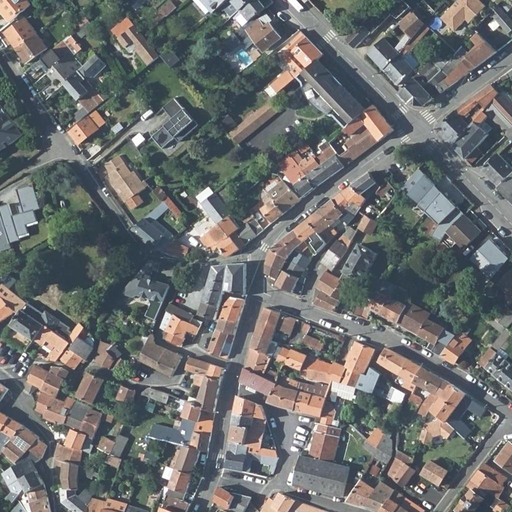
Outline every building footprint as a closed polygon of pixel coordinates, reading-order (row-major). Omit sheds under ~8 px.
[(0,0),(0,8),(10,22),(31,6),(26,0),(0,0)] [(195,0),(207,14),(210,10),(213,13),(221,7),(229,0),(195,0)] [(229,0),(221,7),(225,12),(227,10),(232,17),(252,0),(229,0)] [(237,18),(243,26),(267,8),(260,0),(252,0),(232,17),(235,20),(237,18)] [(384,0),(346,39),(354,48),(370,32),(371,33),(391,13),(396,19),(408,7),(401,0),(384,0)] [(457,0),(449,8),(440,18),(453,32),(461,23),(461,21),(463,19),(464,20),(468,24),(484,7),(477,1),(477,0),(457,0)] [(161,10),(167,17),(177,8),(171,2),(161,10)] [(493,15),(508,34),(511,30),(511,21),(498,4),(488,14),(491,17),(493,15)] [(382,69),(401,51),(406,45),(424,24),(413,11),(399,25),(407,34),(395,50),(392,48),(395,45),(389,38),(387,39),(385,40),(383,39),(367,54),(382,69)] [(270,23),(273,20),(267,13),(259,19),(265,27),(270,23)] [(6,33),(17,49),(38,34),(27,19),(6,33)] [(256,42),(264,52),(282,38),(270,23),(265,27),(259,19),(237,37),(243,44),(244,43),(248,48),(256,42)] [(83,25),(76,31),(80,36),(82,38),(87,33),(89,35),(92,32),(84,24),(83,25)] [(382,69),(398,86),(414,70),(413,69),(418,65),(406,53),(408,52),(409,53),(429,28),(424,24),(406,45),(401,51),(382,69)] [(136,49),(149,65),(160,57),(135,25),(118,39),(125,47),(134,41),(139,47),(136,49)] [(466,58),(475,67),(495,52),(476,32),(480,27),(478,25),(474,29),(470,34),(468,37),(477,46),(469,54),(466,58)] [(76,31),(69,37),(72,41),(80,36),(76,31)] [(276,90),(279,93),(298,77),(307,69),(308,69),(318,60),(323,55),(301,32),(286,47),(289,51),(285,55),(296,68),(291,73),(289,71),(276,82),(281,87),(276,90)] [(17,49),(27,63),(49,48),(38,34),(17,49)] [(66,44),(72,41),(69,37),(31,68),(36,73),(47,64),(51,70),(53,69),(72,52),(66,44)] [(466,58),(469,54),(461,46),(445,64),(440,69),(431,60),(398,94),(408,105),(423,106),(434,98),(428,93),(435,86),(444,77),(446,78),(461,63),(466,58)] [(162,56),(172,68),(181,60),(171,48),(162,56)] [(72,52),(53,69),(51,70),(47,73),(52,79),(53,77),(56,80),(60,77),(65,84),(79,70),(88,79),(93,74),(95,76),(108,64),(97,53),(89,61),(83,66),(72,52)] [(436,55),(431,60),(440,69),(445,64),(436,55)] [(461,63),(469,71),(475,67),(466,58),(461,63)] [(332,112),(347,128),(356,121),(361,117),(364,114),(368,111),(346,88),(343,90),(330,76),(332,74),(318,60),(308,69),(307,69),(298,77),(308,87),(306,89),(307,92),(309,95),(311,99),(313,101),(315,104),(317,106),(320,108),(323,110),(325,112),(330,114),(332,112)] [(443,80),(449,87),(469,71),(461,63),(446,78),(443,80)] [(65,84),(79,100),(80,100),(85,106),(90,112),(100,105),(106,100),(95,88),(88,79),(79,70),(65,84)] [(435,86),(440,93),(449,87),(443,80),(435,86)] [(40,93),(46,102),(59,89),(53,81),(40,93)] [(456,110),(437,130),(452,146),(482,112),(484,111),(491,102),(498,94),(490,85),(456,110)] [(511,108),(498,94),(491,102),(511,125),(511,108)] [(175,97),(163,107),(173,119),(152,136),(163,148),(175,138),(179,142),(199,125),(175,97)] [(270,100),(236,128),(245,139),(279,111),(270,100)] [(0,152),(24,135),(0,102),(0,152)] [(511,125),(491,102),(484,111),(506,134),(511,127),(511,125)] [(370,128),(380,141),(394,131),(375,105),(374,106),(368,111),(364,114),(361,117),(366,123),(370,128)] [(90,112),(85,106),(74,115),(79,121),(89,113),(90,112)] [(70,132),(80,144),(107,122),(97,110),(70,132)] [(487,117),(482,112),(452,146),(472,166),(472,167),(474,167),(476,165),(473,162),(482,153),(476,148),(489,135),(487,134),(491,129),(484,122),(487,117)] [(348,132),(351,136),(366,123),(361,117),(356,121),(347,128),(345,131),(347,134),(348,132)] [(238,144),(245,139),(236,128),(230,133),(238,144)] [(350,142),(345,145),(349,150),(341,156),(347,165),(380,141),(370,128),(350,142)] [(311,138),(317,145),(325,138),(318,132),(311,138)] [(339,154),(341,156),(349,150),(345,145),(342,142),(347,138),(345,136),(342,133),(331,142),(333,145),(339,154)] [(339,154),(333,145),(324,152),(325,154),(318,159),(322,165),(331,177),(345,167),(336,155),(339,154)] [(331,177),(322,165),(320,167),(313,156),(310,158),(312,161),(309,163),(306,159),(304,160),(299,154),(302,152),(298,148),(290,154),(316,189),(331,177)] [(282,169),(304,199),(316,189),(290,154),(279,164),(283,168),(282,169)] [(500,188),(511,176),(511,168),(498,154),(483,170),(500,188)] [(124,188),(125,190),(121,193),(127,202),(128,201),(134,209),(144,202),(138,194),(147,188),(143,182),(135,171),(132,173),(119,156),(106,165),(112,173),(108,176),(117,189),(124,188)] [(353,186),(362,194),(369,189),(369,190),(373,187),(378,192),(382,188),(370,172),(353,186)] [(445,231),(463,215),(422,176),(405,195),(436,227),(430,237),(439,241),(442,237),(445,231)] [(511,176),(500,188),(511,199),(511,176)] [(273,224),(285,214),(301,201),(291,188),(284,181),(269,193),(274,201),(264,209),(264,212),(273,224)] [(34,211),(41,209),(33,184),(17,189),(22,205),(17,206),(20,214),(12,216),(9,204),(0,206),(0,211),(0,212),(3,223),(0,225),(0,252),(10,244),(10,243),(20,240),(19,236),(29,233),(26,225),(37,222),(34,211)] [(333,200),(344,214),(347,210),(353,201),(362,207),(367,199),(364,196),(362,194),(353,186),(333,200)] [(165,201),(168,206),(179,219),(184,215),(179,210),(176,212),(175,210),(178,208),(170,198),(168,200),(166,198),(168,196),(161,187),(155,192),(164,202),(165,201)] [(202,238),(209,248),(218,244),(214,239),(222,233),(226,240),(231,237),(230,236),(237,230),(239,228),(231,217),(233,215),(215,191),(214,192),(214,193),(201,203),(202,204),(197,208),(213,229),(202,238)] [(375,199),(386,209),(390,204),(379,195),(375,199)] [(320,211),(335,230),(338,227),(335,223),(339,219),(347,227),(358,212),(362,207),(353,201),(347,210),(344,214),(333,200),(320,211)] [(153,247),(164,254),(171,241),(175,238),(154,220),(168,206),(165,201),(164,202),(135,227),(132,230),(145,240),(153,247)] [(366,216),(375,222),(377,220),(382,214),(370,203),(362,212),(366,216)] [(309,220),(327,244),(338,232),(337,232),(335,230),(320,211),(309,220)] [(361,211),(355,222),(361,225),(366,216),(362,212),(361,211)] [(247,223),(253,218),(249,212),(239,219),(244,225),(247,223)] [(458,242),(464,249),(482,232),(463,215),(445,231),(442,237),(452,248),(458,242)] [(361,225),(360,227),(372,234),(379,224),(375,222),(366,216),(361,225)] [(253,218),(247,223),(258,236),(264,231),(253,218)] [(315,255),(315,256),(327,244),(309,220),(297,230),(309,247),(315,255)] [(360,227),(361,225),(355,222),(351,227),(357,232),(360,227)] [(237,230),(246,244),(258,236),(247,223),(244,225),(239,228),(237,230)] [(343,235),(352,241),(357,232),(351,227),(343,235)] [(231,237),(239,249),(246,244),(237,230),(230,236),(231,237)] [(302,252),(309,247),(297,230),(273,250),(289,259),(293,253),(298,248),(302,252)] [(220,246),(228,257),(239,249),(231,237),(226,240),(222,233),(214,239),(218,244),(220,246)] [(338,241),(349,250),(352,241),(343,235),(338,241)] [(485,274),(491,280),(500,269),(495,264),(505,255),(491,240),(473,258),(487,272),(485,274)] [(171,241),(164,254),(174,258),(187,259),(189,252),(171,241)] [(331,249),(343,258),(349,250),(338,241),(331,249)] [(438,247),(444,254),(450,249),(442,241),(438,247)] [(361,244),(341,279),(351,286),(356,278),(363,282),(378,254),(361,244)] [(322,262),(329,267),(331,263),(337,267),(343,258),(331,249),(322,262)] [(267,264),(282,271),(289,259),(273,250),(267,264)] [(290,261),(306,269),(311,261),(297,251),(293,256),(291,260),(290,261)] [(150,259),(134,278),(143,280),(144,276),(151,277),(154,268),(159,270),(162,262),(150,259)] [(300,278),(302,275),(306,269),(290,261),(284,271),(300,278)] [(200,315),(215,319),(223,296),(228,297),(231,292),(246,296),(246,264),(214,266),(200,315)] [(266,274),(278,279),(282,271),(267,264),(266,274)] [(277,285),(293,293),(298,281),(304,284),(306,278),(302,275),(300,278),(284,271),(280,280),(277,285)] [(506,299),(510,304),(511,302),(511,271),(499,284),(510,295),(506,299)] [(341,282),(340,281),(325,273),(316,287),(323,291),(323,290),(332,296),(341,282)] [(424,277),(434,284),(437,280),(426,274),(424,277)] [(143,280),(134,278),(121,293),(134,297),(138,294),(148,297),(151,304),(146,316),(157,320),(158,318),(172,286),(150,280),(151,277),(144,276),(143,280)] [(398,284),(386,278),(373,300),(371,309),(399,324),(408,307),(390,297),(398,284)] [(315,304),(337,313),(338,311),(337,309),(349,290),(351,286),(341,279),(340,281),(341,282),(332,296),(323,290),(323,291),(315,304)] [(35,339),(44,326),(22,311),(27,303),(4,283),(0,286),(0,292),(16,310),(15,311),(19,314),(12,325),(35,341),(35,339)] [(0,322),(12,314),(15,311),(16,310),(0,292),(0,322)] [(354,314),(368,320),(369,319),(373,300),(362,296),(354,314)] [(223,316),(239,321),(245,302),(245,300),(239,299),(232,298),(227,303),(223,316)] [(175,315),(185,320),(188,314),(194,317),(195,315),(171,303),(167,311),(175,315)] [(399,324),(420,336),(428,319),(431,314),(410,303),(408,307),(399,324)] [(463,314),(470,319),(479,307),(472,303),(463,314)] [(493,317),(500,323),(511,311),(505,305),(493,317)] [(442,356),(456,364),(466,351),(465,350),(472,341),(466,336),(485,311),(480,306),(479,307),(470,319),(457,336),(442,356)] [(276,329),(285,332),(291,334),(296,319),(266,308),(256,335),(272,341),(275,332),(276,329)] [(160,329),(167,331),(168,331),(175,315),(167,311),(160,329)] [(500,323),(506,327),(511,321),(511,312),(511,311),(500,323)] [(185,320),(191,323),(193,319),(194,317),(188,314),(185,320)] [(184,338),(185,337),(188,331),(197,335),(200,328),(191,323),(185,320),(175,315),(168,331),(184,338)] [(218,329),(235,335),(239,321),(223,316),(218,329)] [(480,364),(486,369),(507,340),(511,333),(511,331),(506,327),(500,323),(493,317),(489,323),(503,334),(480,364)] [(191,323),(200,328),(203,322),(193,319),(191,323)] [(428,319),(420,336),(431,342),(428,348),(442,356),(457,336),(446,330),(447,329),(428,319)] [(80,322),(67,340),(73,345),(85,328),(83,325),(80,322)] [(308,332),(309,332),(312,325),(306,322),(303,330),(308,332)] [(44,346),(45,344),(48,340),(56,345),(53,350),(47,360),(58,362),(60,358),(68,347),(69,347),(71,348),(73,345),(67,340),(44,326),(35,339),(44,346)] [(86,360),(87,360),(94,348),(85,341),(91,333),(85,328),(73,345),(71,348),(86,360)] [(209,353),(228,360),(229,354),(223,352),(229,335),(234,337),(235,335),(218,329),(209,353)] [(166,340),(182,346),(186,338),(185,337),(184,338),(168,331),(167,331),(164,338),(166,340)] [(141,361),(156,368),(167,350),(155,344),(154,335),(153,335),(151,334),(139,360),(141,361)] [(252,349),(273,357),(278,346),(278,344),(277,342),(272,341),(256,335),(255,335),(251,348),(252,349)] [(303,343),(322,350),(325,343),(307,335),(303,343)] [(45,344),(53,350),(56,345),(48,340),(45,344)] [(511,343),(507,340),(486,369),(494,375),(495,375),(511,388),(511,363),(508,360),(508,361),(507,361),(506,361),(506,360),(507,360),(510,356),(504,351),(511,343)] [(96,361),(111,369),(114,364),(117,359),(108,351),(112,346),(101,341),(101,342),(100,352),(103,355),(96,361)] [(357,342),(347,367),(364,374),(375,350),(357,342)] [(108,351),(117,359),(118,357),(119,355),(112,346),(108,351)] [(71,348),(69,347),(61,359),(75,369),(81,362),(84,364),(86,360),(71,348)] [(305,367),(332,372),(335,365),(326,362),(293,350),(293,351),(283,348),(279,361),(285,364),(303,370),(304,370),(305,367)] [(380,362),(400,375),(409,360),(387,348),(380,362)] [(246,369),(263,376),(264,373),(267,368),(273,359),(272,358),(273,357),(252,349),(246,369)] [(156,368),(173,376),(183,357),(167,350),(156,368)] [(194,385),(203,388),(206,377),(208,377),(213,365),(191,357),(187,370),(188,370),(197,373),(194,385)] [(413,391),(414,392),(418,385),(415,383),(424,369),(409,360),(400,375),(399,378),(401,379),(403,376),(408,379),(404,387),(413,391)] [(333,380),(341,383),(347,367),(336,362),(335,365),(332,372),(336,373),(333,380)] [(54,396),(58,398),(62,389),(48,382),(51,373),(44,370),(36,365),(30,381),(28,382),(27,384),(31,394),(40,387),(44,388),(43,391),(54,396)] [(208,377),(221,381),(225,369),(213,365),(208,377)] [(48,382),(62,389),(65,382),(68,384),(72,377),(68,375),(70,372),(62,368),(55,367),(53,371),(45,367),(44,370),(51,373),(48,382)] [(304,370),(303,370),(301,376),(332,384),(333,380),(336,373),(332,372),(305,367),(304,370)] [(341,383),(358,388),(364,374),(347,367),(341,383)] [(264,399),(269,401),(269,400),(277,383),(269,379),(263,376),(246,369),(245,368),(240,382),(266,394),(264,399)] [(281,374),(267,368),(264,373),(270,376),(278,380),(281,374)] [(363,390),(374,394),(381,383),(382,384),(386,378),(373,368),(369,375),(364,374),(358,388),(363,390)] [(415,383),(418,385),(432,393),(424,403),(423,405),(421,404),(424,399),(412,395),(410,399),(411,400),(415,403),(420,404),(417,409),(412,407),(409,414),(417,417),(419,414),(428,416),(429,411),(440,397),(436,394),(445,380),(424,369),(415,383)] [(74,396),(94,404),(105,380),(89,372),(79,393),(76,392),(74,396)] [(278,407),(294,410),(299,391),(328,398),(330,390),(300,383),(298,391),(286,388),(291,379),(281,374),(278,380),(277,383),(269,400),(269,401),(268,403),(278,407)] [(190,402),(215,413),(221,381),(208,377),(206,377),(203,388),(199,401),(191,397),(190,402)] [(449,402),(457,408),(467,395),(452,384),(445,380),(436,394),(440,397),(443,392),(446,394),(445,395),(451,399),(449,402)] [(0,403),(3,404),(5,402),(2,400),(9,390),(0,383),(0,403)] [(119,397),(133,403),(137,392),(123,386),(119,397)] [(379,396),(403,405),(407,394),(393,386),(389,395),(381,392),(379,396)] [(171,395),(156,389),(154,388),(152,388),(149,388),(147,388),(146,389),(143,391),(143,392),(141,394),(167,403),(171,395)] [(294,410),(322,417),(324,418),(323,421),(332,423),(335,411),(331,405),(326,404),(328,398),(299,391),(294,410)] [(32,396),(36,407),(42,393),(32,396)] [(35,410),(46,415),(53,398),(42,393),(36,407),(35,410)] [(419,443),(432,447),(434,438),(442,434),(447,439),(455,430),(452,428),(447,422),(456,410),(457,408),(449,402),(451,399),(445,395),(433,411),(441,418),(440,421),(430,424),(426,423),(419,443)] [(254,416),(266,419),(262,406),(238,396),(235,413),(254,417),(254,416)] [(62,423),(64,424),(65,423),(66,423),(77,401),(69,398),(66,404),(53,398),(46,415),(44,418),(46,419),(53,422),(55,418),(63,421),(62,423)] [(412,407),(417,409),(420,404),(415,403),(411,400),(410,401),(408,405),(412,407)] [(70,453),(75,455),(76,451),(77,448),(82,451),(91,454),(94,446),(86,441),(89,436),(81,433),(92,409),(94,408),(77,401),(66,423),(75,427),(67,447),(66,449),(72,451),(70,453)] [(184,445),(190,447),(195,432),(211,437),(215,413),(190,402),(184,419),(180,432),(154,424),(151,437),(184,445)] [(81,433),(89,436),(94,439),(102,419),(112,423),(115,415),(111,415),(104,413),(92,409),(81,433)] [(447,422),(452,428),(462,415),(456,410),(447,422)] [(0,437),(4,431),(16,438),(23,426),(0,411),(0,437)] [(249,428),(252,428),(254,417),(235,413),(233,425),(249,428)] [(492,418),(497,422),(499,419),(500,418),(501,418),(501,417),(500,415),(499,415),(496,413),(492,418)] [(251,453),(280,459),(277,451),(262,448),(266,419),(254,416),(254,417),(252,428),(249,428),(247,444),(245,452),(247,452),(251,453)] [(118,431),(120,431),(125,421),(122,419),(116,425),(120,427),(118,431)] [(332,464),(340,429),(331,427),(325,426),(322,424),(320,424),(318,432),(316,432),(310,458),(332,464)] [(230,440),(247,444),(249,428),(233,425),(230,440)] [(0,455),(3,452),(17,463),(29,451),(42,459),(48,447),(43,442),(39,439),(40,438),(23,426),(16,438),(4,431),(0,437),(0,455)] [(201,450),(208,451),(211,437),(195,432),(190,447),(201,450)] [(110,455),(119,458),(127,438),(119,434),(116,441),(110,454),(110,455)] [(379,447),(383,439),(380,437),(378,439),(373,435),(368,441),(364,446),(374,456),(379,447)] [(379,447),(391,455),(393,450),(388,447),(392,441),(385,436),(383,439),(379,447)] [(110,454),(116,441),(106,437),(104,437),(99,448),(98,448),(110,454)] [(248,474),(249,468),(244,467),(247,452),(245,452),(247,444),(230,440),(228,451),(230,451),(226,468),(242,471),(242,472),(248,474)] [(497,460),(511,471),(511,444),(510,443),(497,460)] [(57,459),(70,464),(75,455),(70,453),(72,451),(66,449),(67,447),(59,444),(55,456),(57,459)] [(184,445),(179,463),(176,470),(193,475),(201,450),(190,447),(184,445)] [(369,479),(372,481),(376,480),(377,481),(378,479),(381,477),(392,456),(391,455),(379,447),(374,456),(362,477),(368,480),(369,479)] [(9,501),(12,504),(26,488),(29,493),(45,484),(34,464),(42,459),(29,451),(17,463),(19,465),(4,474),(17,489),(10,498),(11,499),(9,501)] [(70,464),(85,469),(87,464),(80,461),(82,453),(76,451),(75,455),(70,464)] [(151,460),(157,462),(159,456),(147,451),(145,457),(151,460)] [(280,459),(251,453),(250,459),(251,460),(262,462),(261,465),(276,467),(280,459)] [(107,462),(119,467),(122,459),(119,458),(110,455),(107,462)] [(332,464),(310,458),(301,456),(300,458),(294,485),(343,496),(350,468),(332,464)] [(145,478),(151,460),(145,457),(143,466),(140,477),(145,478)] [(389,474),(404,487),(418,471),(412,468),(406,464),(401,461),(397,458),(392,468),(389,474)] [(409,458),(406,464),(412,468),(414,461),(409,458)] [(63,477),(67,488),(76,490),(80,490),(78,478),(79,472),(90,478),(92,478),(93,477),(94,475),(97,477),(100,479),(101,475),(95,473),(85,469),(70,464),(57,459),(60,466),(64,467),(63,477)] [(424,475),(441,485),(448,472),(432,462),(424,475)] [(473,480),(499,497),(505,488),(503,486),(508,478),(485,463),(473,480)] [(167,495),(184,500),(187,493),(193,475),(176,470),(171,468),(168,467),(164,478),(173,481),(170,488),(167,495)] [(95,479),(94,483),(91,482),(79,497),(76,495),(76,490),(67,488),(63,488),(64,502),(75,511),(90,511),(91,508),(89,506),(92,498),(98,487),(97,485),(99,481),(95,479)] [(348,502),(365,507),(376,490),(362,480),(348,502)] [(499,497),(473,480),(468,486),(473,489),(458,510),(460,511),(474,511),(484,500),(496,508),(495,510),(497,511),(511,511),(511,505),(510,505),(499,497)] [(365,507),(381,511),(395,491),(381,481),(376,490),(365,507)] [(51,511),(45,484),(29,493),(24,494),(27,505),(27,508),(33,506),(35,511),(51,511)] [(155,495),(161,497),(164,486),(159,484),(155,495)] [(214,500),(230,509),(236,497),(231,493),(220,487),(214,500)] [(379,511),(396,511),(406,498),(395,491),(381,511),(379,511)] [(230,509),(237,511),(243,511),(252,497),(233,492),(231,493),(236,497),(230,509)] [(317,511),(318,508),(296,501),(281,493),(276,502),(270,511),(264,507),(260,511),(317,511)] [(171,502),(167,509),(173,511),(187,511),(191,504),(184,500),(167,495),(165,499),(169,499),(168,501),(171,502)] [(99,500),(92,498),(89,506),(91,508),(90,511),(104,511),(105,510),(97,508),(99,500)] [(264,507),(270,511),(276,502),(269,498),(264,507)] [(396,511),(425,511),(426,511),(406,498),(396,511)] [(107,502),(99,500),(97,508),(105,510),(106,508),(107,505),(107,502)] [(14,511),(25,511),(28,510),(23,502),(14,511)]
